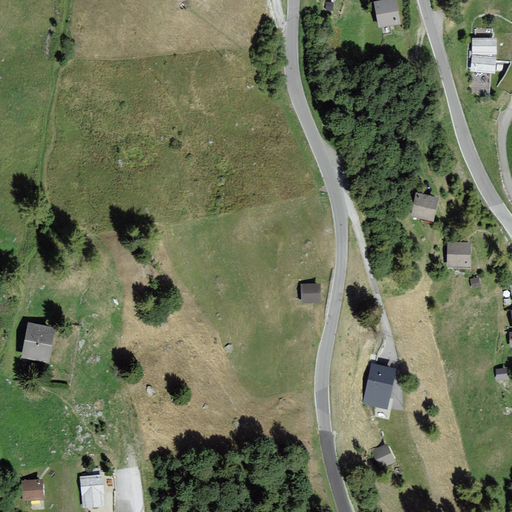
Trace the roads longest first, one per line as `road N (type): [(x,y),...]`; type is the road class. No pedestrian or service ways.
road 1 (unclassified): [(346,511),(322,401),(341,229),(296,95),(293,0)]
road 2 (unclassified): [(423,0),(471,157),(511,226)]
